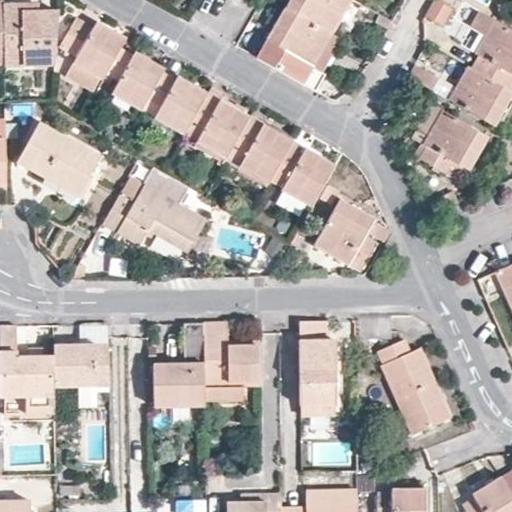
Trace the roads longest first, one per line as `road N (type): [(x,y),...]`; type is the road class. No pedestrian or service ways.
road 1 (residential): [(116,0),(374,142),(436,285)]
road 2 (residential): [(0,288),(67,301),(406,296),(436,285)]
road 3 (residential): [(436,285),(491,405),(511,421)]
